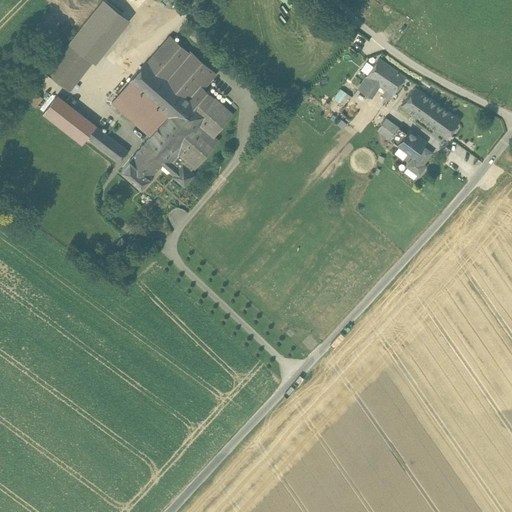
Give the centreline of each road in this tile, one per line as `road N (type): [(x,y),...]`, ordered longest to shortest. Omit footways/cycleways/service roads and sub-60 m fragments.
road 1 (unclassified): [(511,134),(449,214),(169,511)]
road 2 (residential): [(334,0),(409,61),(511,119)]
